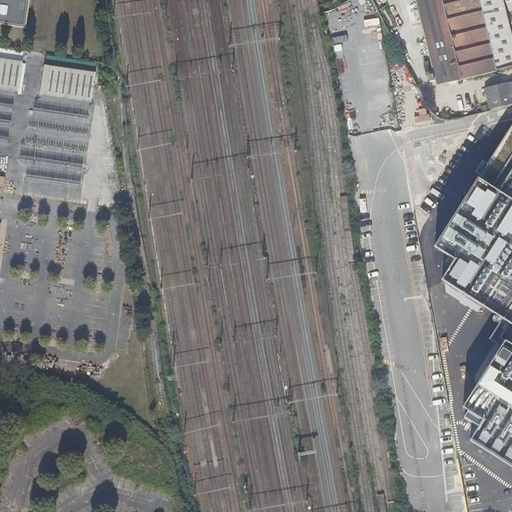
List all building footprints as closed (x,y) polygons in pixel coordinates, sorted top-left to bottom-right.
[(0,0),(0,22),(28,26),(32,0),(0,0)] [(511,0),(417,0),(438,85),(511,67),(511,0)] [(0,91),(20,94),(24,63),(0,59),(0,91)] [(41,67),(37,97),(89,104),(93,73),(41,67)] [(511,82),(482,90),(487,112),(511,105),(511,82)] [(511,130),(437,252),(455,263),(442,285),(511,327),(511,130)] [(469,440),(511,467),(511,348),(506,344),(464,410),(481,420),(469,440)] [(402,485),(404,502),(417,500),(415,483),(402,485)]
